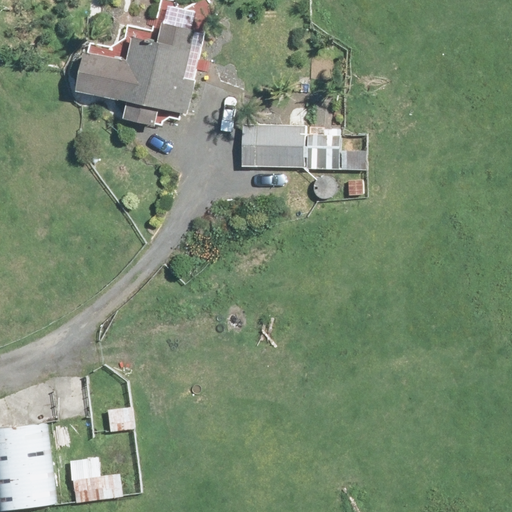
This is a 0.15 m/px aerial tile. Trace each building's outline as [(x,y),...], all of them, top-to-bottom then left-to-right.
[(116,118),(151,126),(155,107),(185,113),(202,35),(153,24),(152,30),(127,24),(124,38),(111,35),(107,55),(78,49),(69,88),(120,99),(116,118)] [(343,144),(315,143),(315,131),(306,131),(306,125),(238,122),(236,165),(365,171),(366,150),(343,149),(343,144)] [(181,159),(192,132),(174,125),(163,151),(181,159)] [(366,176),(313,174),(312,197),(365,200),(366,176)] [(134,405),(106,406),(107,431),(135,429),(134,405)] [(51,422),(0,426),(0,507),(58,503),(51,422)] [(95,458),(68,460),(72,502),(120,497),(118,472),(97,474),(95,458)]
